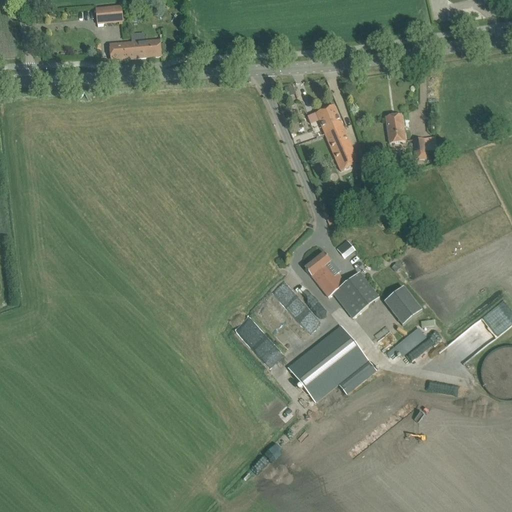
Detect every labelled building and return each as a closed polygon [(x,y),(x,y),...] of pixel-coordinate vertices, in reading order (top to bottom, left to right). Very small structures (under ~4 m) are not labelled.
[(122,8),(97,10),(91,11),(91,15),(97,15),(98,26),(123,23),(122,17),(126,17),(125,13),(122,13),(122,8)] [(132,44),(110,46),(111,62),(162,58),(161,42),(145,43),(141,44),(137,44),(132,44)] [(285,90),(288,99),(296,96),(292,87),(285,90)] [(326,137),(344,129),(335,107),(316,115),(326,137)] [(390,145),(406,143),(402,117),(386,119),(390,145)] [(341,172),(359,165),(344,129),(326,137),(341,172)] [(316,148),(324,148),(324,137),(316,137),(316,148)] [(416,162),(427,160),(424,140),(413,141),(416,162)] [(379,193),(384,189),(374,175),(369,178),(379,193)] [(345,259),(355,252),(348,243),(338,251),(345,259)] [(334,278),(325,267),(331,263),(325,255),(306,271),(312,278),(329,299),(334,296),(353,321),(379,300),(358,275),(346,285),(338,275),(334,278)] [(403,327),(423,312),(404,288),(385,304),(403,327)] [(367,364),(340,329),(287,369),(322,415),(326,412),(364,382),(366,381),(375,374),(368,365),(359,373),(358,371),(367,364)] [(398,352),(403,358),(426,339),(418,329),(387,354),(390,358),(398,352)] [(268,367),(283,356),(277,347),(267,354),(263,348),(257,352),(268,367)]
